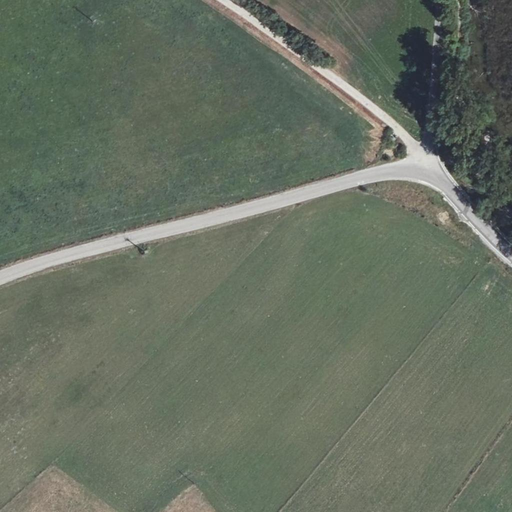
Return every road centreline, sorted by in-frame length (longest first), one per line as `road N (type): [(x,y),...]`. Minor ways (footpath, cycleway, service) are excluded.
road 1 (tertiary): [(435,180),(381,176),(0,274)]
road 2 (unclassified): [(227,0),(325,69),(448,191)]
road 3 (unclassified): [(448,191),(449,0)]
